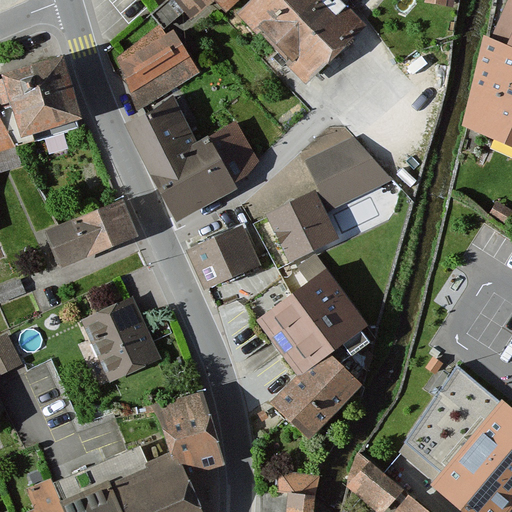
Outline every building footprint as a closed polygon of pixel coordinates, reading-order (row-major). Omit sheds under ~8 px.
[(176,0),(191,18),(211,0),(213,0),(228,16),(239,12),(252,0),(176,0)] [(252,0),(239,12),(307,89),(379,26),(356,0),(252,0)] [(511,8),(496,43),(511,50),(511,8)] [(174,30),(114,64),(140,109),(200,74),(174,30)] [(511,50),(496,43),(486,38),(463,130),(511,151),(511,50)] [(65,62),(7,78),(25,143),(83,128),(65,62)] [(183,98),(130,121),(176,222),(237,189),(234,183),(261,162),(239,122),(205,140),(183,98)] [(0,118),(0,151),(10,147),(0,118)] [(356,140),(305,164),(320,194),(269,219),(292,267),(340,244),(326,215),(394,182),(356,140)] [(123,199),(45,230),(59,267),(138,237),(123,199)] [(247,226),(191,247),(205,289),(264,266),(247,226)] [(367,331),(327,274),(256,321),(299,379),(272,407),(307,447),(359,389),(329,360),(367,331)] [(142,299),(89,321),(115,382),(168,359),(142,299)] [(0,332),(0,372),(24,360),(8,328),(0,332)] [(456,365),(447,383),(477,399),(487,381),(456,365)] [(162,403),(176,452),(183,474),(221,462),(201,392),(162,403)] [(507,511),(511,507),(511,414),(505,410),(435,496),(455,511),(507,511)] [(176,452),(65,498),(71,511),(198,511),(183,474),(176,452)] [(391,511),(407,492),(363,460),(344,486),(379,511),(391,511)] [(315,511),(318,469),(286,468),(283,511),(315,511)] [(41,511),(36,511),(71,511),(65,498),(62,478),(33,489),(41,511)] [(426,511),(410,499),(399,511),(426,511)]
